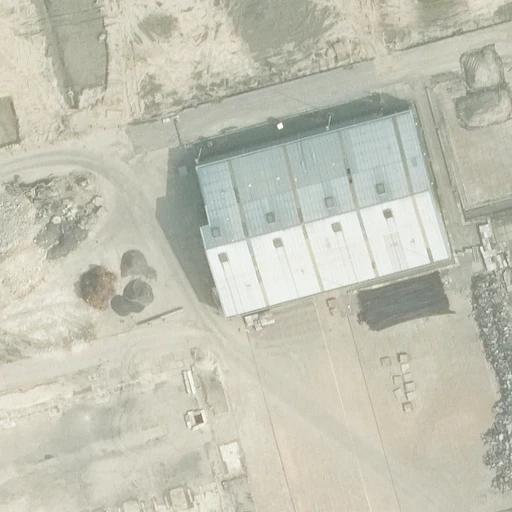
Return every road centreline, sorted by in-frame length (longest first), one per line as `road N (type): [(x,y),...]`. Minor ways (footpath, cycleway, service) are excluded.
road 1 (unknown): [(143,137),(511,37)]
road 2 (unknown): [(202,332),(0,392)]
road 3 (unknown): [(391,511),(333,309)]
road 4 (unknown): [(143,137),(202,332)]
road 5 (unknown): [(202,332),(262,511)]
road 6 (unknown): [(0,180),(143,137)]
road 7 (unknown): [(511,400),(475,276)]
